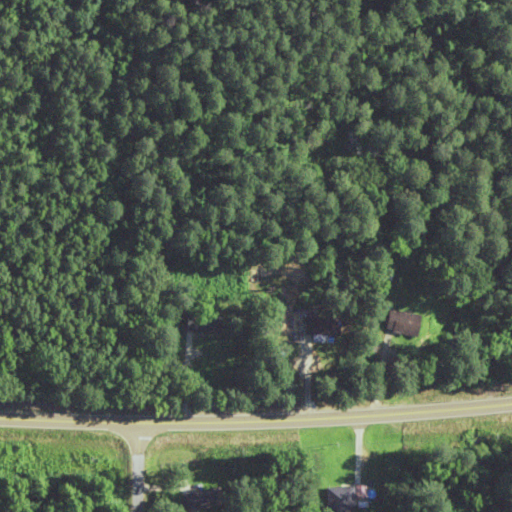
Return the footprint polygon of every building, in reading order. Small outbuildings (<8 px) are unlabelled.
[(417,313),(384,313),(384,334),(417,334),(417,313)] [(218,332),(218,316),(192,316),(192,332),(218,332)] [(305,334),(339,334),(339,317),(305,317),(305,334)] [(201,486),(187,486),(187,510),(201,510),(201,486)] [(329,509),(359,509),(359,486),(329,486),(329,509)]
